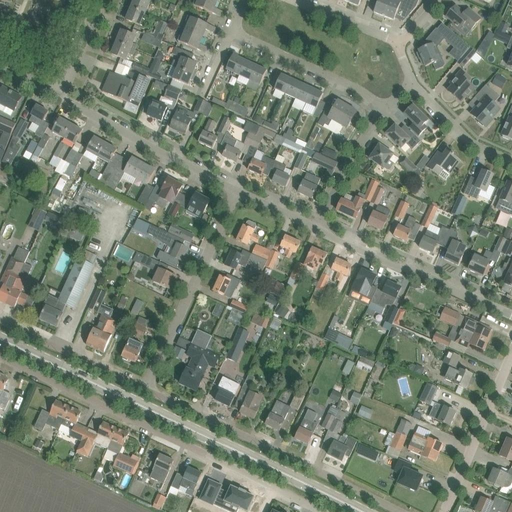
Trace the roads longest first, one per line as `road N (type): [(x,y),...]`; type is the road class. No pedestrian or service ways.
road 1 (primary): [(357,511),(0,336)]
road 2 (residential): [(316,511),(0,357)]
road 3 (residential): [(399,511),(148,391)]
road 4 (residential): [(148,391),(236,192)]
road 5 (residential): [(511,312),(317,229)]
road 6 (residential): [(236,192),(70,103),(59,88)]
road 7 (residential): [(383,110),(357,88),(230,32)]
road 8 (residential): [(445,511),(511,356)]
road 9 (residential): [(148,391),(0,320)]
road 10 (residential): [(317,229),(354,147),(383,110)]
road 11 (residential): [(511,160),(466,140),(410,82)]
